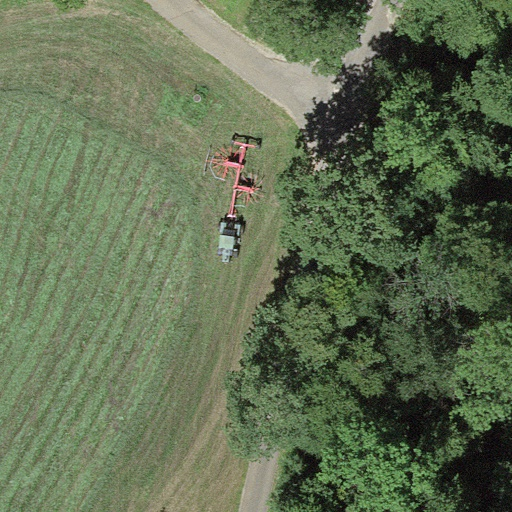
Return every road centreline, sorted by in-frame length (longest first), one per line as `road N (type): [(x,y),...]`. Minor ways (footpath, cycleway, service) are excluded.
road 1 (track): [(245,511),(277,404),(334,115)]
road 2 (track): [(334,115),(172,0)]
road 3 (track): [(369,0),(339,63),(334,115)]
